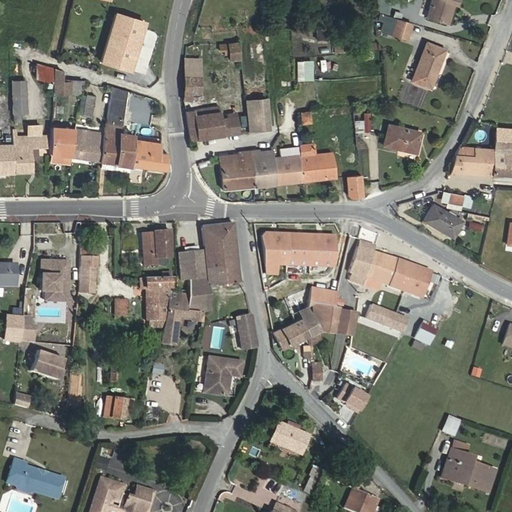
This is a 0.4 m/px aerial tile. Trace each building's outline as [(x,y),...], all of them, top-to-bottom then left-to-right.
[(384,8),(384,0),(376,0),(377,8),(384,8)] [(447,24),(454,2),(457,3),(457,0),(431,0),(426,17),(447,24)] [(390,34),(395,18),(380,13),(378,20),(383,21),(380,31),(390,34)] [(406,38),(411,22),(395,18),(390,34),(406,38)] [(329,39),(328,28),(315,29),(315,40),(329,39)] [(130,74),(135,49),(138,49),(141,34),(125,30),(116,71),(130,74)] [(355,39),(354,31),(345,32),(346,40),(355,39)] [(239,59),(238,42),(219,44),(220,50),(224,49),(225,52),(228,52),(229,60),(239,59)] [(375,48),(374,42),(359,45),(359,50),(366,49),(366,50),(375,48)] [(430,87),(444,49),(426,42),(411,80),(430,87)] [(346,52),(345,44),(333,45),(333,53),(346,52)] [(199,77),(199,59),(185,59),(183,77),(199,77)] [(53,83),(53,68),(36,63),(32,77),(53,83)] [(81,94),(83,81),(70,80),(70,81),(61,81),(61,71),(53,68),(53,83),(52,93),(81,94)] [(281,87),(294,88),(295,75),(281,75),(281,87)] [(238,132),(235,109),(194,115),(193,109),(192,101),(190,101),(190,93),(199,93),(199,77),(183,77),(183,92),(182,100),(190,140),(238,132)] [(26,112),(25,80),(11,80),(13,113),(26,112)] [(115,123),(121,89),(110,86),(105,122),(115,123)] [(122,124),(127,91),(121,89),(115,123),(118,124),(122,124)] [(81,114),(85,94),(81,94),(80,95),(77,113),(81,114)] [(90,117),(95,95),(85,94),(81,114),(81,115),(90,117)] [(268,128),(265,98),(244,100),(248,136),(250,135),(254,130),(268,128)] [(0,124),(12,124),(11,100),(0,101),(0,124)] [(276,102),(268,102),(270,126),(278,126),(276,102)] [(235,109),(234,103),(193,109),(194,115),(235,109)] [(358,152),(351,105),(324,109),(326,125),(328,141),(340,139),(342,154),(358,152)] [(310,122),(309,112),(301,112),(302,123),(310,122)] [(132,138),(133,133),(117,131),(118,124),(115,123),(105,122),(104,122),(103,133),(99,162),(100,162),(100,167),(128,172),(129,166),(132,138)] [(38,158),(37,147),(46,146),(45,134),(40,135),(39,124),(26,125),(27,135),(15,135),(15,129),(12,129),(12,145),(14,172),(31,171),(31,158),(38,158)] [(415,152),(420,132),(388,124),(383,145),(415,152)] [(328,141),(326,125),(318,126),(320,142),(328,141)] [(70,157),(74,129),(50,127),(49,155),(50,155),(50,160),(61,161),(61,156),(70,157)] [(511,175),(511,128),(494,128),(493,150),(491,175),(499,175),(511,175)] [(99,162),(103,133),(88,131),(88,130),(74,129),(70,157),(99,162)] [(159,152),(160,142),(132,138),(129,166),(167,171),(167,153),(159,152)] [(336,178),(332,151),(314,152),(314,145),(311,145),(311,142),(298,144),(299,155),(301,182),(336,178)] [(0,172),(14,172),(12,145),(0,144),(0,172)] [(491,175),(493,150),(473,148),(472,155),(454,154),(448,172),(491,175)] [(273,157),(272,150),(257,152),(257,149),(249,150),(253,187),(275,185),(273,157)] [(253,187),(249,150),(239,151),(239,153),(218,156),(222,190),(253,187)] [(301,182),(299,155),(273,157),(275,185),(301,182)] [(363,196),(361,175),(346,177),(348,195),(351,197),(363,196)] [(446,203),(449,192),(442,191),(439,201),(446,203)] [(461,205),(463,195),(449,192),(446,203),(461,205)] [(470,208),(471,196),(464,195),(462,207),(470,208)] [(452,237),(461,221),(432,204),(423,220),(452,237)] [(488,220),(489,217),(467,212),(466,218),(470,219),(471,217),(488,220)] [(480,231),(482,224),(469,220),(467,227),(480,231)] [(239,282),(232,222),(200,226),(203,251),(178,253),(178,258),(180,280),(182,280),(188,279),(188,285),(187,290),(187,294),(186,310),(198,311),(205,312),(210,311),(208,286),(239,282)] [(170,257),(169,230),(140,232),(143,265),(157,265),(157,257),(169,257),(170,257)] [(332,260),(333,236),(286,234),(286,233),(264,232),(261,236),(264,264),(285,264),(285,258),(332,260)] [(375,245),(358,240),(356,246),(373,251),(375,245)] [(363,284),(373,251),(356,246),(348,272),(351,273),(349,280),(363,285),(363,284)] [(420,297),(430,270),(396,258),(373,251),(363,284),(377,289),(379,282),(420,297)] [(169,264),(169,257),(157,257),(157,265),(169,264)] [(67,291),(67,280),(63,280),(63,275),(67,276),(68,261),(40,260),(38,290),(44,291),(44,300),(57,301),(57,291),(67,291)] [(93,281),(93,266),(78,266),(78,281),(93,281)] [(167,299),(169,292),(171,289),(176,290),(176,276),(171,276),(161,277),(143,277),(139,277),(139,288),(145,288),(146,320),(148,320),(148,324),(151,327),(163,326),(166,313),(167,299)] [(92,292),(93,281),(78,281),(77,292),(92,292)] [(47,323),(48,306),(39,306),(39,292),(36,292),(36,289),(25,287),(22,317),(21,318),(19,341),(32,342),(33,342),(33,326),(50,328),(50,323),(47,323)] [(333,307),(336,291),(310,287),(307,303),(311,303),(333,307)] [(66,301),(67,291),(57,291),(57,301),(66,301)] [(394,300),(396,294),(387,291),(385,296),(394,300)] [(186,310),(187,294),(169,292),(167,299),(166,313),(163,326),(159,344),(175,346),(178,318),(198,321),(198,319),(198,311),(186,310)] [(124,314),(124,301),(115,301),(115,314),(124,314)] [(338,309),(339,308),(333,307),(311,303),(311,315),(319,330),(335,333),(338,309)] [(401,333),(407,319),(370,304),(366,314),(364,319),(401,333)] [(321,339),(318,331),(305,308),(296,312),(299,318),(299,319),(307,335),(308,338),(309,345),(321,339)] [(351,335),(356,312),(338,309),(335,333),(351,335)] [(255,345),(253,332),(250,314),(235,317),(241,348),(255,345)] [(19,341),(21,318),(22,317),(5,316),(3,340),(19,342),(19,341)] [(307,335),(299,319),(272,333),(281,350),(307,335)] [(424,343),(431,329),(420,324),(413,338),(424,343)] [(511,347),(511,325),(508,324),(501,344),(511,347)] [(428,344),(434,331),(431,329),(424,343),(428,344)] [(55,379),(62,359),(36,350),(29,370),(55,379)] [(226,395),(229,375),(239,376),(241,361),(207,356),(202,392),(226,395)] [(152,363),(150,372),(160,375),(163,366),(152,363)] [(320,379),(320,366),(318,366),(318,363),(310,364),(311,380),(320,379)] [(479,377),(480,368),(471,366),(470,376),(479,377)] [(365,397),(343,384),(336,398),(344,403),(351,407),(350,408),(349,409),(356,413),(365,397)] [(26,409),(30,396),(15,392),(12,405),(26,409)] [(123,413),(125,399),(104,397),(101,417),(123,420),(123,413)] [(130,414),(132,400),(125,399),(123,413),(130,414)] [(445,415),(440,433),(454,436),(459,419),(445,415)] [(299,454),(307,434),(297,430),(298,426),(286,421),(284,424),(277,421),(268,441),(299,454)] [(464,454),(467,445),(453,441),(450,450),(462,454),(464,454)] [(486,492),(494,469),(469,462),(471,457),(464,454),(462,454),(450,450),(449,449),(446,459),(450,461),(446,474),(466,480),(464,485),(486,492)] [(105,471),(108,459),(98,456),(94,467),(105,471)] [(56,499),(62,478),(46,473),(43,474),(38,473),(37,470),(24,466),(25,463),(13,459),(5,483),(14,486),(19,483),(29,486),(31,491),(56,499)] [(446,474),(450,461),(446,459),(440,477),(464,485),(466,480),(446,474)] [(360,482),(363,473),(349,466),(345,476),(360,482)] [(315,479),(319,470),(311,467),(307,475),(309,476),(315,479)] [(353,511),(371,511),(377,498),(356,489),(360,482),(345,476),(339,473),(336,481),(351,488),(343,508),(353,511)] [(308,494),(315,479),(309,476),(302,491),(308,494)] [(149,503),(152,492),(135,486),(132,497),(121,493),(123,485),(99,478),(88,511),(107,511),(108,509),(117,511),(142,511),(146,502),(149,503)] [(31,491),(29,486),(19,483),(14,486),(17,490),(27,493),(31,491)] [(293,511),(275,503),(271,511),(270,511),(269,511),(293,511)]
